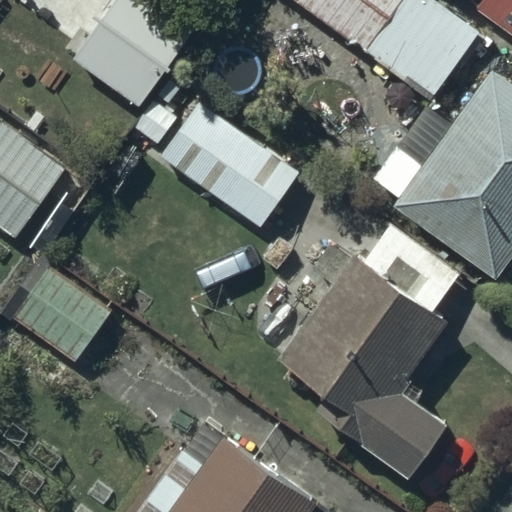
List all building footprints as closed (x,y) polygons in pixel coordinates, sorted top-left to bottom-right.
[(183,26),(144,0),(104,0),(74,44),(140,89),(183,26)] [(446,0),(303,0),(425,90),(476,22),(446,0)] [(511,0),(477,0),(511,24),(511,0)] [(419,93),(368,166),(394,185),(389,192),(495,265),(511,240),(511,73),(485,55),(446,111),(419,93)] [(194,89),(156,144),(257,219),(297,161),(194,89)] [(0,113),(0,218),(15,229),(45,188),(64,201),(84,174),(0,113)] [(311,297),(276,347),(324,384),(313,400),(407,467),(446,412),(416,391),(421,384),(402,370),(447,306),(434,297),(459,261),(386,210),(360,246),(351,240),(329,271),(317,262),(298,289),(311,297)] [(16,298),(10,307),(74,352),(110,300),(37,249),(7,292),(16,298)] [(299,511),(314,492),(202,410),(127,511),(299,511)]
